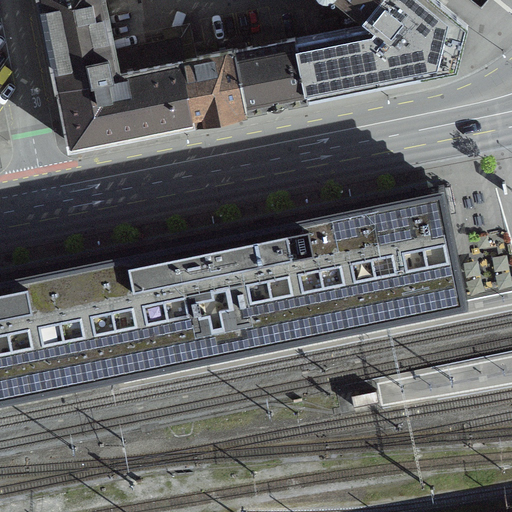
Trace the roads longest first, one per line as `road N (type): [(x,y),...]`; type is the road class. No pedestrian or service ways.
road 1 (primary): [(43,197),(511,99)]
road 2 (residential): [(5,0),(43,197)]
